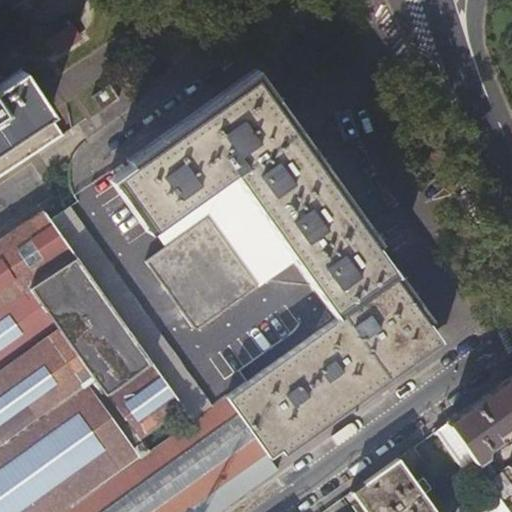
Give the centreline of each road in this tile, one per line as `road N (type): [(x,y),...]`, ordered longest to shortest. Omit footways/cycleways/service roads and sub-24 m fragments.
road 1 (residential): [(262,511),(511,335)]
road 2 (primary): [(420,20),(511,209)]
road 3 (primary): [(479,0),(480,59),(511,153)]
